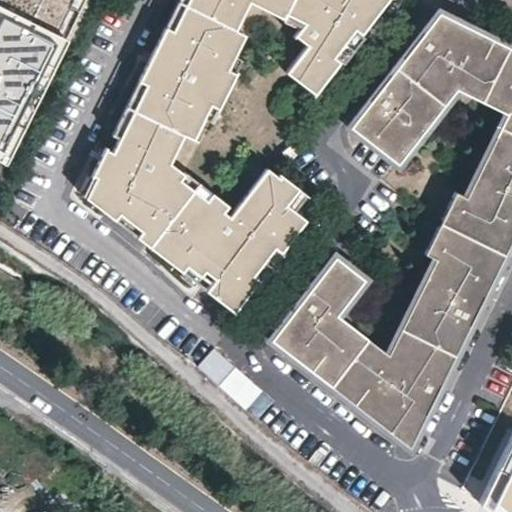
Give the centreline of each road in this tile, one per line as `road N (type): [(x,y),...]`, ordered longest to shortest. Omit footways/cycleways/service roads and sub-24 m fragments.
road 1 (residential): [(236,351),(56,202),(147,0)]
road 2 (residential): [(424,0),(324,126),(346,176),(347,206),(236,351)]
road 3 (primary): [(0,365),(206,511)]
road 4 (residential): [(511,289),(410,485)]
road 5 (residential): [(410,485),(236,351)]
